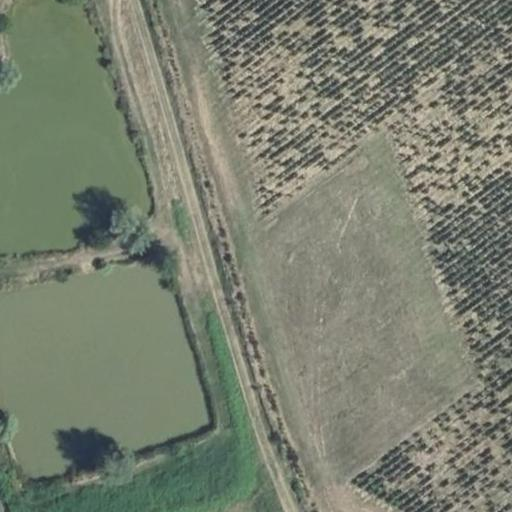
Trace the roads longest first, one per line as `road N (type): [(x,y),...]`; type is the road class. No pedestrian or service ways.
road 1 (track): [(377,511),(320,481),(289,439),(160,0)]
road 2 (track): [(304,511),(151,0)]
